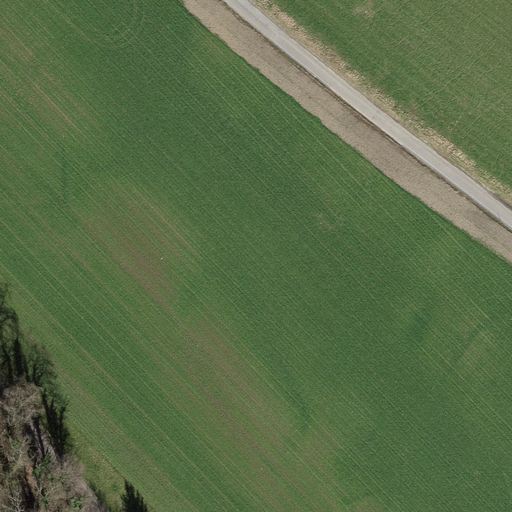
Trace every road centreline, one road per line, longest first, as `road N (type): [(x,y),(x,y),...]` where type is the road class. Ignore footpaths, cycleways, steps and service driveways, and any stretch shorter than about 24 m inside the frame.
road 1 (unclassified): [(511,214),(237,0)]
road 2 (track): [(0,381),(99,511)]
